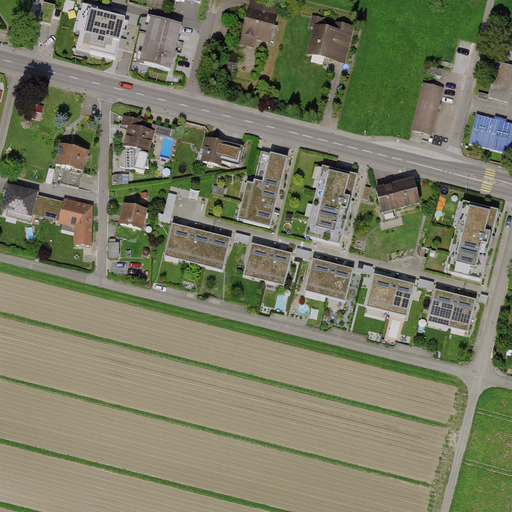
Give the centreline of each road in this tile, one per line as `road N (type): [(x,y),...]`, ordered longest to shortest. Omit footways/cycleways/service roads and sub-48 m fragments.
road 1 (residential): [(480,378),(0,258)]
road 2 (primary): [(19,63),(449,173)]
road 3 (residential): [(493,0),(449,173)]
road 4 (unclassified): [(446,511),(480,378)]
road 5 (unclassified): [(480,378),(511,254)]
